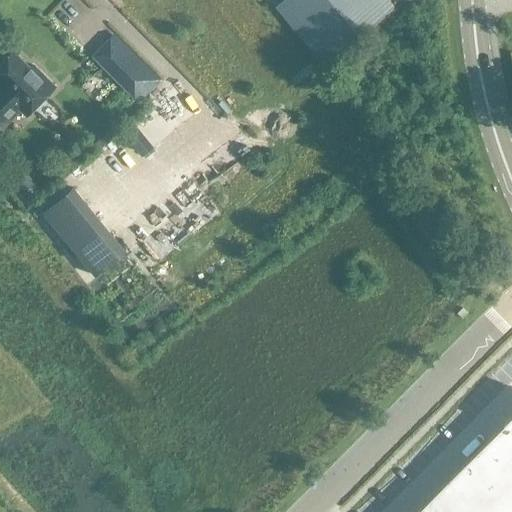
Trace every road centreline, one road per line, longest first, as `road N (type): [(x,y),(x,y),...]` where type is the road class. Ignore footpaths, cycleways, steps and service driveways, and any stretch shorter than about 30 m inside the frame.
road 1 (residential): [(511,310),(308,511)]
road 2 (unclassified): [(511,171),(482,80),(471,0)]
